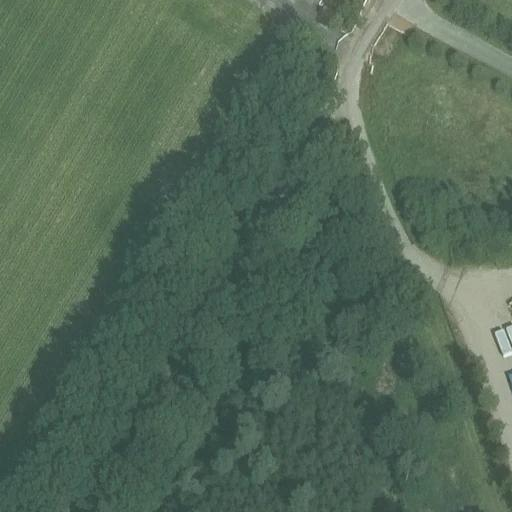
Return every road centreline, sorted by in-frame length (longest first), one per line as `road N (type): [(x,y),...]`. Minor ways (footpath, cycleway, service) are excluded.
road 1 (unclassified): [(96,511),(347,85)]
road 2 (unclassified): [(347,85),(416,265)]
road 3 (track): [(416,265),(469,301),(511,419)]
road 4 (unclassified): [(397,0),(511,66)]
